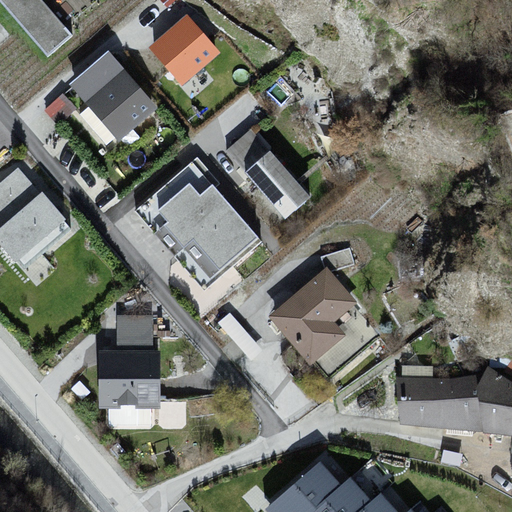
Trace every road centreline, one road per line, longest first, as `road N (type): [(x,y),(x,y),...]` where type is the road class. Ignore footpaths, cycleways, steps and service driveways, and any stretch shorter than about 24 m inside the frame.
road 1 (residential): [(130,511),(286,439),(0,105)]
road 2 (residential): [(0,374),(115,511)]
